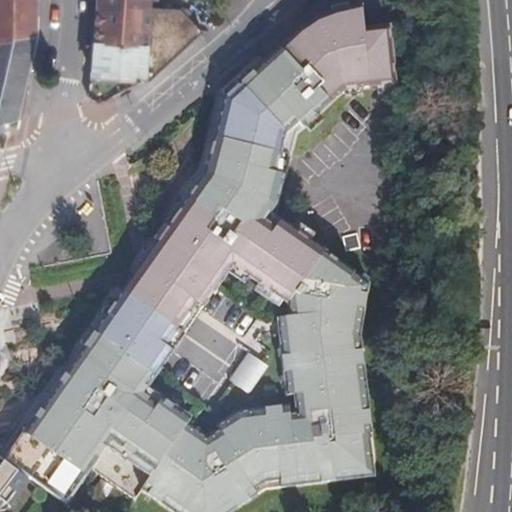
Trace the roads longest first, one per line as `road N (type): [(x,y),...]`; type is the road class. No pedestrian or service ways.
road 1 (unknown): [(239,90),(238,137),(259,195),(305,237),(337,234),(341,195),(325,139),(297,100),(268,81),(246,81)]
road 2 (trunk): [(510,210),(494,280),(474,511)]
road 3 (trunk): [(510,210),(501,511)]
road 4 (trunk): [(498,0),(510,210)]
road 5 (secondary): [(277,0),(135,124)]
road 6 (residential): [(62,165),(69,0)]
